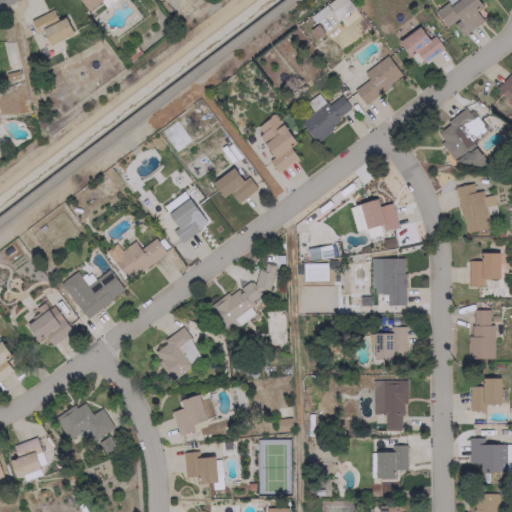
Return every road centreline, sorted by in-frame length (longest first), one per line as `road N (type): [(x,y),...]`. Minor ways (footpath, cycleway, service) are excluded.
road 1 (residential): [(0,415),(511,33)]
road 2 (residential): [(387,133),(439,235),(440,511)]
road 3 (residential): [(94,351),(145,429),(154,511)]
